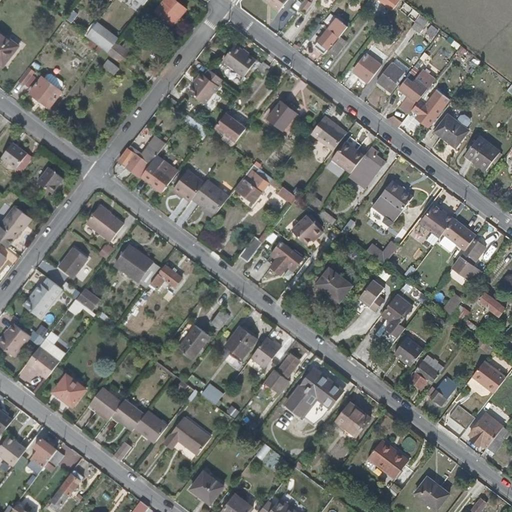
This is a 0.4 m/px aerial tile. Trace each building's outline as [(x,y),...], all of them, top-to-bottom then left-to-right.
[(177,0),(165,0),(157,10),(174,25),(188,9),(177,0)] [(264,0),(279,12),(288,0),(264,0)] [(308,14),(313,2),(306,0),(305,0),(302,11),(308,14)] [(380,0),(393,10),(401,0),(400,0),(380,0)] [(422,14),(406,2),(400,10),(416,22),(422,15),(422,14)] [(75,11),(69,19),(73,23),(79,15),(75,11)] [(422,15),(416,22),(412,27),(420,33),(429,21),(422,15)] [(340,38),(349,26),(337,18),(315,47),(325,55),(339,37),(340,38)] [(281,34),(291,40),(301,26),(290,19),(281,34)] [(109,54),(118,42),(119,40),(98,23),(87,37),(102,49),(109,54)] [(432,25),(427,33),(434,38),(439,31),(432,25)] [(0,32),(0,59),(6,64),(19,47),(0,32)] [(338,40),(328,53),(335,58),(345,45),(338,40)] [(459,49),(462,45),(456,40),(453,44),(459,49)] [(111,56),(123,65),(135,50),(126,42),(123,46),(118,42),(109,54),(111,56)] [(475,71),(482,61),(462,45),(459,49),(454,56),(475,71)] [(235,46),(223,62),(244,77),(256,61),(235,46)] [(353,72),(368,83),(382,65),(367,54),(353,72)] [(109,60),(104,66),(115,75),(120,68),(109,60)] [(393,62),(377,82),(391,93),(410,69),(398,60),(395,63),(393,62)] [(270,67),(264,62),(256,73),(262,78),(270,67)] [(35,72),(29,68),(19,80),(25,85),(35,72)] [(224,82),(210,71),(205,77),(201,74),(197,80),(196,80),(199,82),(195,86),(190,93),(206,106),(224,82)] [(44,77),(32,93),(51,107),(62,91),(44,77)] [(401,107),(410,114),(418,103),(428,90),(420,84),(419,86),(409,78),(400,89),(409,97),(401,107)] [(439,90),(419,116),(431,125),(437,117),(450,98),(439,90)] [(282,102),(269,119),(284,130),(296,113),(282,102)] [(233,148),(248,129),(227,114),(216,128),(225,135),(223,139),(233,148)] [(389,120),(398,129),(403,123),(394,114),(389,120)] [(201,124),(189,115),(183,122),(195,130),(201,124)] [(469,131),(449,115),(436,132),(456,147),(469,131)] [(334,150),(347,133),(326,117),(312,134),(334,150)] [(406,124),(412,132),(422,125),(416,117),(406,124)] [(143,154),(132,145),(119,162),(139,177),(149,164),(150,165),(158,156),(166,144),(156,136),(143,154)] [(355,151),(357,150),(360,145),(349,137),(345,143),(355,151)] [(481,137),(466,155),(486,170),(496,158),(499,159),(503,154),(481,137)] [(29,154),(14,142),(2,157),(18,169),(29,154)] [(354,170),(364,155),(357,150),(355,151),(345,143),(332,160),(343,168),(351,174),(352,171),(354,170)] [(377,151),(371,147),(364,155),(354,170),(360,175),(362,172),(373,180),(386,163),(375,155),(377,151)] [(158,156),(150,165),(141,177),(162,193),(178,172),(158,156)] [(340,170),(343,168),(332,160),(330,163),(340,170)] [(261,178),(265,173),(258,167),(255,166),(237,189),(255,203),(269,184),(261,178)] [(51,167),(41,180),(55,192),(65,178),(51,167)] [(188,171),(175,188),(192,201),(205,184),(188,171)] [(209,181),(195,199),(205,206),(217,215),(231,197),(209,181)] [(393,181),(381,197),(402,213),(414,197),(393,181)] [(279,194),(293,205),(298,198),(284,187),(279,194)] [(317,198),(311,205),(316,209),(322,202),(317,198)] [(433,205),(420,223),(440,238),(444,233),(449,227),(455,219),(448,214),(446,215),(442,211),(433,205)] [(17,206),(1,226),(16,237),(27,225),(28,226),(34,218),(17,206)] [(100,206),(88,223),(112,241),(124,225),(100,206)] [(203,209),(215,218),(217,215),(205,206),(203,209)] [(325,218),(328,214),(324,210),(320,215),(325,218)] [(325,218),(332,224),(336,220),(328,214),(325,218)] [(315,236),(318,238),(324,232),(307,215),(292,231),(306,244),(311,240),(315,236)] [(350,234),(355,221),(349,219),(343,232),(350,234)] [(449,227),(444,233),(465,250),(470,244),(475,239),(477,236),(455,219),(449,227)] [(241,256),(249,262),(264,243),(256,236),(241,256)] [(477,267),(474,265),(486,247),(475,239),(470,244),(465,250),(464,253),(461,256),(452,267),(468,279),(477,267)] [(386,264),(399,246),(392,241),(384,252),(373,244),(368,250),(386,264)] [(282,275),(291,263),(297,267),(304,258),(282,242),(269,260),(274,265),(272,268),(282,275)] [(99,255),(108,259),(113,247),(104,243),(99,255)] [(146,288),(161,268),(131,246),(116,267),(146,288)] [(74,248),(60,267),(74,278),(88,259),(74,248)] [(167,266),(152,284),(159,289),(166,280),(176,287),(183,278),(167,266)] [(379,276),(386,281),(393,273),(385,267),(379,276)] [(475,284),(483,272),(477,267),(468,279),(475,284)] [(331,270),(320,284),(340,300),(351,286),(331,270)] [(404,286),(408,281),(402,278),(399,282),(404,286)] [(57,285),(49,279),(44,284),(42,283),(25,306),(35,314),(57,285)] [(373,305),(370,307),(376,312),(385,299),(380,295),(386,288),(374,279),(361,296),(373,305)] [(202,299),(211,288),(204,282),(196,293),(202,299)] [(64,290),(74,297),(78,291),(67,283),(62,289),(64,290)] [(57,285),(35,314),(42,319),(64,290),(62,289),(57,285)] [(86,289),(78,299),(93,311),(101,301),(86,289)] [(453,292),(442,307),(451,315),(460,304),(463,300),(453,292)] [(487,293),(481,302),(500,317),(506,308),(501,304),(504,300),(496,294),(493,298),(487,293)] [(398,294),(382,314),(389,319),(388,319),(392,322),(387,328),(399,337),(407,327),(401,323),(413,307),(398,294)] [(361,296),(359,299),(370,307),(373,305),(361,296)] [(82,304),(76,300),(70,308),(76,313),(82,304)] [(451,315),(473,332),(474,333),(478,327),(467,318),(472,313),(460,304),(451,315)] [(212,323),(216,327),(219,329),(229,316),(222,310),(212,323)] [(351,324),(360,316),(355,311),(346,319),(351,324)] [(99,317),(107,323),(110,318),(102,313),(99,317)] [(473,332),(451,315),(447,321),(453,326),(454,324),(470,336),(473,332)] [(0,337),(0,345),(7,350),(16,357),(31,336),(14,324),(9,331),(6,329),(0,337)] [(39,344),(49,330),(41,324),(31,339),(39,344)] [(196,326),(178,349),(193,360),(210,336),(196,326)] [(241,327),(226,346),(243,359),(258,339),(241,327)] [(486,342),(474,333),(473,332),(470,336),(469,337),(482,346),(486,342)] [(396,355),(412,367),(425,350),(409,337),(396,355)] [(274,343),(268,338),(253,357),(265,367),(282,346),(276,341),(274,343)] [(46,339),(41,347),(45,350),(51,342),(47,340),(46,339)] [(41,347),(28,364),(34,369),(47,379),(66,354),(51,342),(45,350),(41,347)] [(396,358),(389,353),(379,365),(386,371),(396,358)] [(278,372),(274,370),(265,382),(280,393),(289,381),(286,378),(300,360),(292,355),(278,372)] [(429,381),(433,384),(441,373),(425,361),(409,380),(422,390),(429,381)] [(485,361),(473,377),(495,394),(508,378),(485,361)] [(226,364),(218,374),(228,381),(235,370),(226,364)] [(342,392),(314,371),(288,405),(303,416),(318,396),(332,406),(342,392)] [(68,376),(56,392),(74,405),(86,389),(68,376)] [(447,377),(438,390),(432,397),(443,405),(458,385),(447,377)] [(202,394),(216,404),(224,395),(213,387),(208,392),(205,390),(202,394)] [(432,397),(438,390),(434,387),(428,394),(432,397)] [(104,388),(91,405),(110,420),(113,417),(124,403),(104,388)] [(215,406),(235,421),(245,408),(226,393),(224,395),(216,404),(215,406)] [(124,403),(113,417),(132,432),(136,428),(145,414),(126,399),(124,403)] [(350,405),(338,422),(357,436),(370,418),(363,412),(362,414),(350,405)] [(451,418),(468,430),(477,418),(460,405),(451,418)] [(0,438),(3,434),(14,420),(0,409),(0,438)] [(136,428),(155,443),(169,426),(149,410),(145,414),(136,428)] [(483,444),(488,448),(490,447),(503,429),(504,427),(487,414),(471,435),(473,437),(471,440),(480,448),(483,444)] [(173,449),(179,441),(198,455),(211,438),(184,417),(165,443),(173,449)] [(503,429),(490,447),(496,451),(509,434),(503,429)] [(0,456),(14,467),(28,449),(10,436),(0,449),(0,456)] [(57,450),(58,449),(43,438),(36,447),(39,450),(32,459),(44,468),(49,462),(57,450)] [(384,441),(370,459),(395,477),(408,460),(384,441)] [(125,442),(115,455),(122,461),(132,447),(125,442)] [(64,456),(57,450),(49,462),(56,467),(64,456)] [(20,469),(27,460),(23,457),(15,466),(20,469)] [(84,477),(75,470),(51,501),(61,508),(84,477)] [(204,472),(192,489),(211,503),(223,487),(204,472)] [(327,486),(335,477),(330,473),(323,483),(327,486)] [(340,480),(335,477),(327,486),(332,490),(340,480)] [(428,478),(417,494),(438,510),(449,494),(428,478)] [(236,496),(224,511),(249,511),(252,508),(236,496)] [(481,498),(473,511),(474,511),(481,511),(488,503),(481,498)] [(295,511),(280,500),(271,511),(295,511)] [(149,508),(144,503),(137,511),(146,511),(148,510),(149,508)]
